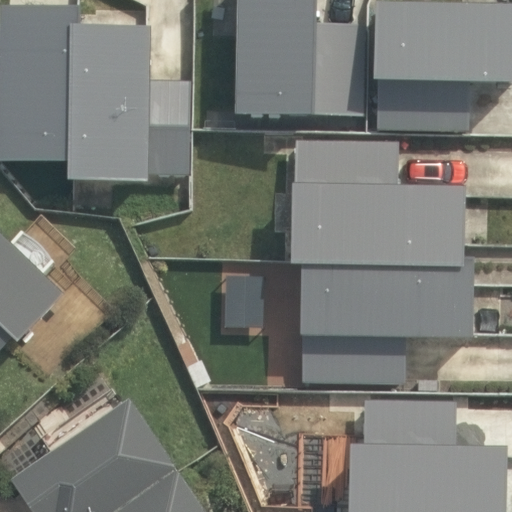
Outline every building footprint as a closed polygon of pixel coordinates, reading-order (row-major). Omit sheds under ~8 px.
[(315,116),(365,118),(367,27),(317,26),(317,0),(238,0),(236,116),(315,117),(315,116)] [(511,6),(377,3),(375,84),(380,84),(378,131),(469,134),(472,85),(511,85),(511,6)] [(2,9),(0,101),(0,164),(69,164),(69,183),(149,184),(149,176),(190,177),(191,82),(151,82),(152,30),(82,28),(82,9),(2,9)] [(291,268),(303,268),(301,338),(304,339),(303,386),(406,387),(408,340),(475,342),(478,261),(465,260),(467,188),(398,187),(399,143),(296,141),(291,268)] [(0,359),(18,339),(24,345),(70,296),(0,230),(0,359)] [(456,448),(457,402),(366,401),(365,447),(351,446),(349,511),(507,511),(509,448),(456,448)] [(210,511),(135,402),(14,481),(34,511),(210,511)]
